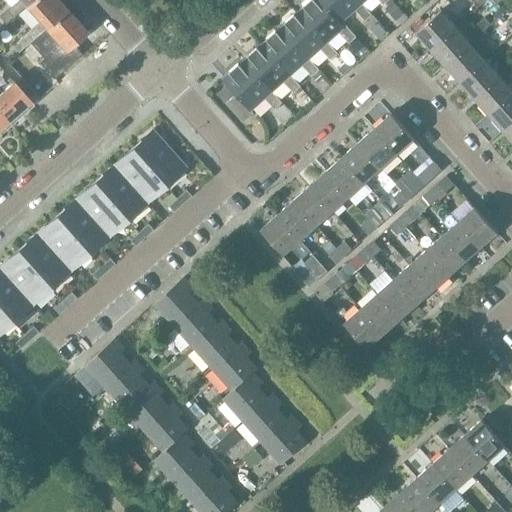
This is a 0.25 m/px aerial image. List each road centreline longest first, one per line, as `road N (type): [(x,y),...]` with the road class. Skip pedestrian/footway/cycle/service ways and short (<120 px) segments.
road 1 (residential): [(511,198),(387,65),(257,179),(244,164)]
road 2 (residential): [(56,335),(244,164)]
road 3 (residential): [(161,71),(0,213)]
road 4 (residential): [(244,164),(161,71)]
